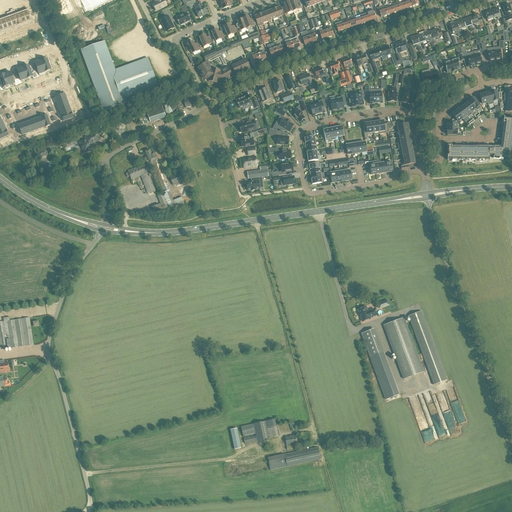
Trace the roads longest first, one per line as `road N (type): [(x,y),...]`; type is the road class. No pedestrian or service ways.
road 1 (residential): [(422,165),(411,117),(382,111),(303,129),(303,184),(314,194),(423,170)]
road 2 (secondary): [(100,227),(157,234),(427,195)]
road 3 (unclassified): [(86,511),(47,348),(67,286),(92,244)]
road 4 (unclassified): [(213,100),(435,16)]
road 5 (residential): [(9,104),(69,82),(33,0)]
